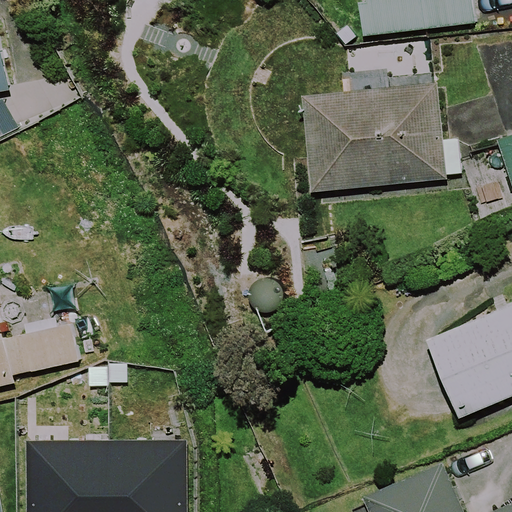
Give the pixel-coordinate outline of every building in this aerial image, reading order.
[(361,0),(366,39),(473,27),(470,0),(361,0)] [(439,144),(434,87),(303,100),(312,194),(459,180),(456,142),(439,144)] [(511,138),(495,143),(511,200),(511,138)] [(8,332),(1,297),(0,297),(0,388),(81,370),(69,318),(8,332)] [(511,397),(511,308),(428,344),(459,419),(511,397)] [(511,511),(511,509),(504,511),(457,511),(441,469),(368,497),(373,511),(511,511)]
